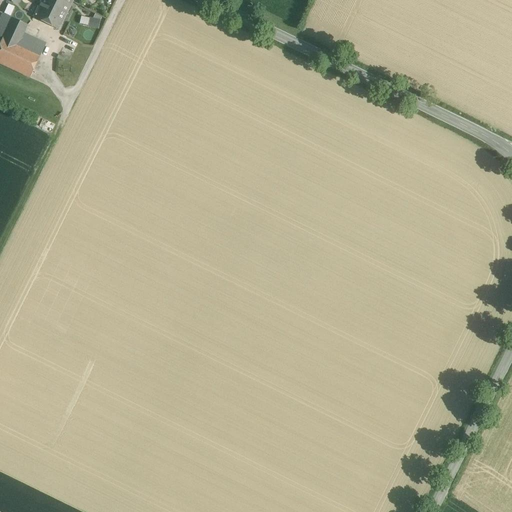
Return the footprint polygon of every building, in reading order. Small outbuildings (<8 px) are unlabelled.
[(73,0),(43,0),(35,17),(59,29),(73,0)] [(8,5),(4,14),(10,17),(14,8),(8,5)] [(3,14),(0,19),(0,44),(3,38),(4,38),(13,18),(10,17),(4,14),(3,14)] [(89,27),(99,29),(100,19),(90,17),(89,27)] [(28,25),(13,18),(4,38),(27,48),(32,37),(24,34),(28,25)] [(46,44),(32,37),(27,48),(41,55),(46,44)] [(4,38),(3,38),(0,44),(0,63),(30,78),(41,55),(27,48),(4,38)]
